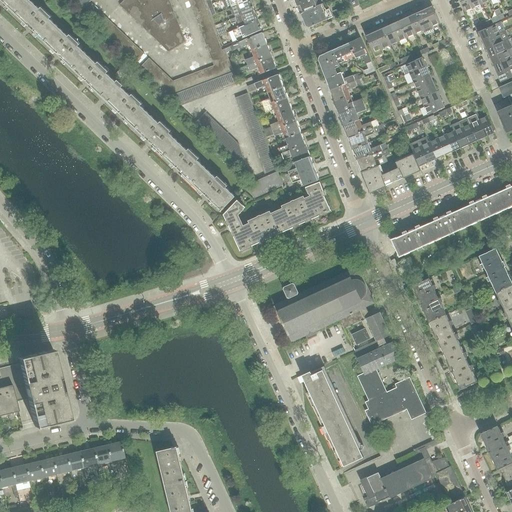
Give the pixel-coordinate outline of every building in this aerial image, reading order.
[(0,0),(0,1),(16,16),(30,1),(29,0),(0,0)] [(115,0),(104,0),(103,2),(116,15),(123,8),(115,0)] [(193,0),(178,6),(181,14),(197,8),(195,4),(193,0)] [(255,10),(250,0),(233,7),(235,13),(229,16),(231,20),(255,10)] [(304,0),(297,3),(297,4),(301,13),(301,14),(320,5),(321,5),(325,3),(323,0),(304,0)] [(347,0),(352,9),(360,5),(357,0),(347,0)] [(458,0),(465,13),(473,9),(469,0),(458,0)] [(469,0),(473,9),(482,5),(479,0),(469,0)] [(59,29),(30,1),(16,16),(45,44),(59,29)] [(320,5),(301,14),(305,26),(310,28),(314,26),(333,18),(335,17),(328,1),(325,3),(321,5),(320,5)] [(103,2),(96,10),(109,23),(116,15),(103,2)] [(424,10),(431,27),(440,23),(432,6),(424,10)] [(197,8),(181,14),(184,22),(200,16),(198,12),(197,8)] [(258,20),(255,10),(231,20),(232,24),(235,30),(241,28),(258,20)] [(424,10),(415,14),(423,31),(425,36),(433,32),(431,27),(424,10)] [(217,13),(216,14),(212,15),(215,23),(220,21),(217,13)] [(407,17),(415,35),(423,31),(415,14),(407,17)] [(131,16),(118,29),(124,36),(137,22),(131,16)] [(200,16),(184,22),(187,30),(203,24),(202,21),(200,16)] [(399,21),(407,39),(415,35),(407,17),(399,21)] [(262,30),(258,20),(241,28),(235,30),(234,30),(238,41),(239,40),(262,30)] [(391,25),(398,42),(407,39),(399,21),(391,25)] [(137,22),(124,36),(130,41),(143,28),(137,22)] [(478,33),(482,42),(504,32),(500,23),(478,33)] [(203,24),(187,30),(191,38),(206,32),(205,28),(203,24)] [(382,29),(390,46),(398,42),(391,25),(382,29)] [(143,28),(130,41),(137,47),(149,34),(143,28)] [(59,29),(45,44),(74,72),(88,56),(59,29)] [(390,46),(382,29),(374,32),(382,50),(390,46)] [(206,32),(191,38),(194,46),(209,40),(208,37),(206,32)] [(382,50),(374,32),(365,36),(373,54),(375,58),(384,54),(382,50)] [(482,42),(485,50),(507,40),(504,32),(482,42)] [(252,51),(268,45),(263,33),(249,38),(230,48),(232,52),(242,47),(242,48),(250,45),(252,51)] [(149,34),(137,47),(143,53),(156,40),(149,34)] [(361,38),(349,43),(355,56),(356,59),(362,56),(368,69),(364,71),(366,75),(375,71),(361,38)] [(209,40),(194,46),(197,55),(213,49),(211,44),(209,40)] [(485,50),(489,58),(511,48),(507,40),(485,50)] [(157,42),(145,55),(151,61),(164,48),(157,42)] [(349,43),(332,51),(339,64),(355,56),(349,43)] [(248,66),(273,56),(268,45),(252,51),(255,57),(246,60),(248,66)] [(164,48),(151,61),(157,67),(170,54),(164,48)] [(489,58),(492,66),(511,57),(511,50),(511,48),(489,58)] [(213,49),(197,55),(200,63),(216,57),(214,53),(213,49)] [(339,65),(339,64),(332,51),(320,56),(318,60),(326,79),(338,74),(335,67),(339,65)] [(170,54),(157,67),(163,73),(176,60),(170,54)] [(101,98),(116,83),(88,56),(74,72),(101,98)] [(261,75),(277,68),(273,56),(248,66),(250,70),(250,71),(259,68),(261,75)] [(216,57),(200,63),(203,71),(219,65),(217,60),(216,57)] [(511,57),(492,66),(496,74),(511,67),(511,57)] [(235,71),(240,70),(235,58),(231,59),(235,71)] [(405,76),(426,67),(422,58),(401,67),(405,76)] [(176,60),(163,73),(169,79),(182,66),(176,60)] [(219,65),(203,71),(206,79),(222,73),(221,69),(219,65)] [(390,69),(389,66),(388,65),(377,70),(380,74),(390,69)] [(129,70),(124,66),(118,72),(123,76),(129,70)] [(182,66),(169,79),(175,85),(188,71),(182,66)] [(240,70),(235,71),(237,75),(250,70),(248,66),(240,70)] [(413,83),(430,75),(426,67),(409,74),(413,83)] [(511,67),(496,74),(500,83),(511,78),(511,67)] [(188,71),(175,85),(182,91),(194,78),(188,71)] [(234,72),(229,74),(233,85),(238,83),(234,72)] [(338,74),(326,79),(330,91),(359,80),(364,78),(363,75),(358,77),(357,74),(353,76),(344,79),(341,73),(338,75),(338,74)] [(229,74),(224,76),(228,87),(233,85),(229,74)] [(268,93),(284,87),(279,74),(255,84),(247,87),(249,92),(257,89),(266,86),(268,93)] [(430,75),(413,83),(417,90),(434,83),(430,75)] [(224,76),(219,78),(223,89),(228,87),(224,76)] [(215,80),(214,80),(218,93),(224,91),(223,89),(219,78),(215,80)] [(210,82),(208,82),(213,95),(218,93),(214,80),(213,80),(210,82)] [(359,80),(330,91),(335,102),(350,96),(348,91),(357,87),(361,85),(359,80)] [(511,98),(511,97),(511,81),(498,88),(503,98),(510,95),(511,98)] [(207,82),(203,84),(207,97),(213,95),(208,82),(207,82)] [(101,98),(135,130),(149,115),(116,83),(101,98)] [(420,98),(437,90),(434,83),(417,90),(420,98)] [(203,84),(197,86),(202,99),(207,97),(203,84)] [(195,87),(192,88),(197,101),(202,99),(197,86),(195,87)] [(264,107),(288,98),(284,87),(268,93),(270,98),(262,102),(264,107)] [(190,89),(187,90),(191,103),(197,101),(192,88),(190,89)] [(184,91),(181,92),(186,105),(191,103),(187,90),(185,91),(184,91)] [(424,106),(441,99),(437,90),(420,98),(424,106)] [(178,93),(169,96),(180,107),(186,105),(181,92),(178,93)] [(236,98),(238,104),(250,99),(248,93),(236,98)] [(350,96),(335,102),(339,114),(367,104),(370,102),(368,96),(362,99),(353,102),(350,96)] [(275,110),(277,116),(293,110),(288,98),(264,107),(266,113),(275,110)] [(240,109),(252,104),(250,99),(238,104),(240,109)] [(428,116),(445,108),(441,99),(424,106),(428,116)] [(240,109),(242,114),(254,109),(252,104),(240,109)] [(367,104),(339,114),(343,126),(359,120),(357,113),(366,109),(369,108),(367,104)] [(511,104),(499,111),(509,133),(511,131),(511,104)] [(244,120),(256,115),(254,109),(242,114),(244,120)] [(297,122),(293,110),(277,116),(279,122),(271,125),(273,131),(297,122)] [(196,122),(200,127),(210,117),(205,113),(196,122)] [(178,142),(149,115),(135,130),(163,157),(178,142)] [(244,120),(246,125),(258,120),(256,115),(244,120)] [(468,119),(478,141),(486,137),(478,120),(476,116),(468,119)] [(494,134),(487,116),(478,120),(486,137),(494,134)] [(214,121),(210,117),(200,127),(205,131),(214,121)] [(460,123),(470,145),(478,141),(468,119),(460,123)] [(248,131),(260,126),(258,120),(246,125),(248,131)] [(359,120),(343,126),(348,137),(377,127),(379,126),(377,120),(371,122),(361,126),(359,120)] [(209,135),(218,125),(214,121),(205,131),(209,135)] [(297,122),(273,131),(275,137),(284,133),(286,139),(302,133),(297,122)] [(451,127),(453,131),(461,148),(470,145),(460,123),(451,127)] [(223,129),(218,125),(209,135),(213,139),(223,129)] [(248,131),(250,136),(262,131),(260,126),(248,131)] [(377,127),(348,137),(352,149),(368,143),(366,137),(376,133),(379,132),(377,127)] [(218,143),(227,133),(223,129),(213,139),(218,143)] [(252,142),(264,137),(262,131),(250,136),(252,142)] [(461,148),(453,131),(445,135),(453,152),(461,148)] [(231,137),(227,133),(218,143),(222,147),(231,137)] [(302,133),(286,139),(288,145),(280,148),(282,154),(306,145),(302,133)] [(453,152),(445,135),(437,138),(444,156),(453,152)] [(226,151),(236,141),(231,137),(222,147),(226,151)] [(252,142),(255,147),(266,142),(264,137),(252,142)] [(427,138),(419,141),(428,163),(437,159),(429,142),(428,142),(427,138)] [(444,156),(437,138),(429,142),(437,159),(444,156)] [(226,151),(231,155),(240,146),(236,141),(226,151)] [(421,166),(428,163),(419,141),(411,145),(413,149),(421,166)] [(192,184),(206,169),(178,142),(163,157),(192,184)] [(257,152),(268,147),(266,142),(255,147),(257,152)] [(368,143),(352,149),(357,161),(387,149),(385,144),(370,149),(368,143)] [(311,157),(306,145),(282,154),(284,160),(292,156),(295,163),(311,157)] [(244,157),(240,146),(231,155),(238,162),(244,157)] [(257,152),(259,158),(270,153),(268,147),(257,152)] [(274,157),(282,154),(280,148),(272,151),(274,157)] [(387,149),(357,161),(361,172),(378,166),(388,162),(385,157),(389,155),(387,149)] [(261,163),(272,158),(270,153),(259,158),(261,163)] [(370,194),(421,171),(414,155),(397,162),(399,169),(382,176),(378,166),(361,172),(370,194)] [(311,157),(295,163),(297,169),(289,172),(291,178),(315,168),(311,157)] [(261,163),(263,169),(274,164),(272,158),(261,163)] [(263,169),(265,174),(276,169),(274,164),(263,169)] [(319,180),(315,168),(291,178),(293,183),(301,180),(304,186),(319,180)] [(192,184),(220,212),(235,196),(206,169),(192,184)] [(278,172),(266,177),(254,182),(246,190),(255,198),(283,186),(278,172)] [(289,174),(282,177),(285,184),(291,181),(289,174)] [(310,194),(311,197),(322,192),(324,191),(320,182),(306,188),(308,195),(310,194)] [(511,186),(500,192),(508,210),(511,207),(511,186)] [(311,197),(282,210),(291,229),(331,211),(322,192),(311,197)] [(500,192),(495,195),(493,195),(462,209),(470,227),(485,220),(486,223),(492,220),(490,218),(502,212),(508,210),(500,192)] [(252,246),(243,227),(238,216),(244,211),(236,204),(239,202),(237,201),(223,215),(240,252),(252,246)] [(428,225),(436,242),(449,237),(450,239),(456,237),(455,234),(470,227),(462,209),(428,225)] [(291,229),(282,210),(243,227),(252,246),(291,229)] [(395,247),(400,259),(418,251),(419,253),(424,251),(423,248),(436,242),(428,225),(409,233),(405,228),(390,235),(394,248),(395,247)] [(511,281),(497,248),(479,256),(495,289),(511,281)] [(315,331),(340,319),(366,307),(375,303),(358,267),(299,294),(294,283),(283,288),(288,299),(275,305),(291,342),(306,335),(308,340),(317,336),(315,331)] [(445,312),(430,279),(413,287),(428,319),(445,312)] [(511,321),(511,281),(495,289),(510,322),(511,321)] [(376,341),(384,338),(390,335),(380,313),(370,317),(366,307),(340,319),(345,329),(365,319),(376,341)] [(428,319),(443,352),(461,345),(445,312),(428,319)] [(370,340),(365,329),(352,335),(357,346),(370,340)] [(393,341),(355,356),(361,374),(358,375),(368,400),(365,401),(368,409),(365,410),(371,424),(408,410),(411,419),(425,413),(411,376),(394,383),(396,387),(386,391),(377,368),(400,359),(393,341)] [(443,352),(459,385),(465,382),(467,387),(478,382),(461,345),(443,352)] [(0,416),(8,414),(18,412),(23,430),(35,427),(69,419),(63,390),(54,392),(53,385),(47,386),(41,359),(0,368),(0,416)] [(307,394),(342,469),(365,459),(324,371),(313,376),(312,372),(303,377),(310,393),(307,394)] [(511,463),(511,454),(498,426),(481,434),(498,470),(500,469),(511,463)] [(440,444),(438,440),(413,451),(415,455),(440,444)] [(108,445),(112,461),(125,458),(121,442),(108,445)] [(98,464),(112,461),(108,445),(94,448),(98,464)] [(166,486),(186,482),(177,447),(158,452),(166,486)] [(84,468),(98,464),(94,448),(80,452),(84,468)] [(67,455),(71,471),(84,468),(80,452),(67,455)] [(57,474),(71,471),(67,455),(53,458),(57,474)] [(39,462),(43,478),(57,474),(53,458),(39,462)] [(463,493),(452,468),(450,469),(446,460),(432,463),(430,458),(382,480),(379,474),(362,481),(370,498),(366,499),(370,509),(434,479),(433,478),(438,476),(449,500),(463,493)] [(29,481),(43,478),(39,462),(25,465),(29,481)] [(511,463),(500,469),(502,474),(509,487),(511,485),(511,463)] [(15,484),(29,481),(25,465),(11,468),(15,484)] [(0,470),(0,481),(1,488),(15,484),(11,468),(0,470)] [(193,511),(186,482),(166,486),(172,511),(193,511)] [(82,490),(75,492),(77,499),(83,497),(82,490)] [(73,491),(65,493),(67,502),(75,500),(73,491)] [(472,511),(465,497),(448,505),(451,511),(450,511),(472,511)]
